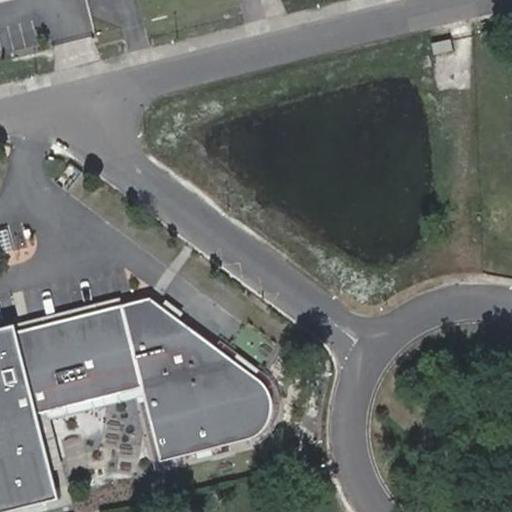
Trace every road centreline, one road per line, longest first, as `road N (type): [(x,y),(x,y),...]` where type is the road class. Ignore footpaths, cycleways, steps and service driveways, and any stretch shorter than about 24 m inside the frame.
road 1 (unclassified): [(74,98),(470,0)]
road 2 (unclassified): [(74,98),(134,166),(370,352)]
road 3 (unclassified): [(370,352),(353,391),(348,432),(364,496),(381,511)]
road 4 (unclassified): [(511,309),(492,302),(428,309),(370,352)]
